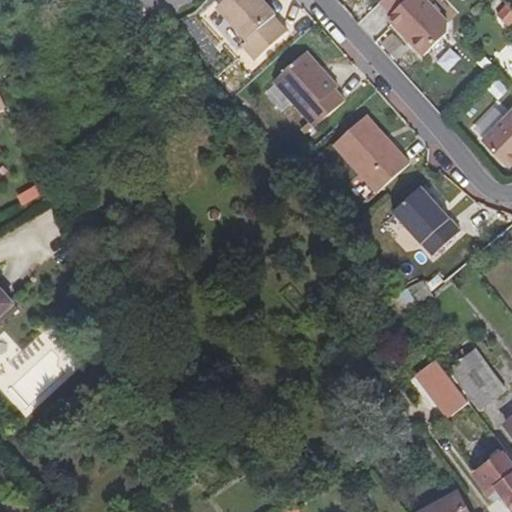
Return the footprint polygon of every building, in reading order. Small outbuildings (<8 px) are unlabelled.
[(277,14),(264,0),(227,0),(219,7),(249,40),(244,45),(257,60),(289,31),(275,16),(277,14)] [(450,22),(428,0),(382,0),(381,1),(393,14),(389,18),(425,55),(449,32),(450,22)] [(511,8),(511,5),(505,0),(502,0),(499,4),(508,12),(511,8)] [(508,12),(499,4),(495,8),(504,16),(508,12)] [(234,55),(251,73),(259,65),(243,47),(234,55)] [(308,52),(275,81),(317,128),(346,101),(336,90),(339,87),(308,52)] [(411,163),(368,115),(335,144),(378,193),(399,174),(411,163)] [(511,115),(485,142),(511,169),(511,168),(511,115)] [(422,187),(395,212),(434,256),(462,231),(422,187)] [(409,288),(391,300),(402,314),(434,293),(425,280),(409,288)] [(0,313),(9,305),(0,294),(0,313)] [(0,367),(20,352),(4,332),(0,335),(0,367)] [(495,378),(464,338),(439,357),(470,398),(495,378)] [(459,390),(428,349),(417,357),(429,374),(424,378),(442,403),(459,390)] [(335,440),(345,456),(382,432),(373,415),(335,440)] [(479,484),(488,477),(493,483),(508,502),(511,499),(511,469),(493,444),(465,464),(479,484)] [(484,490),(493,483),(488,477),(479,484),(484,490)] [(406,506),(409,511),(462,511),(467,509),(450,481),(406,506)]
